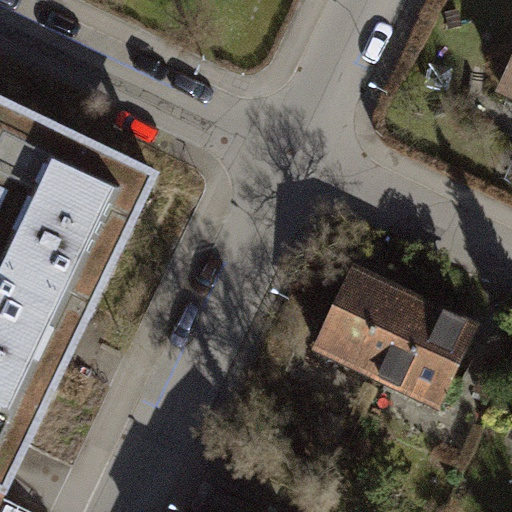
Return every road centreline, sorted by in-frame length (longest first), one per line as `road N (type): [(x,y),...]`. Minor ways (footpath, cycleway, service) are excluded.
road 1 (residential): [(120,511),(292,149)]
road 2 (residential): [(0,11),(292,149)]
road 3 (residential): [(292,149),(511,255)]
road 4 (residential): [(292,149),(367,0)]
